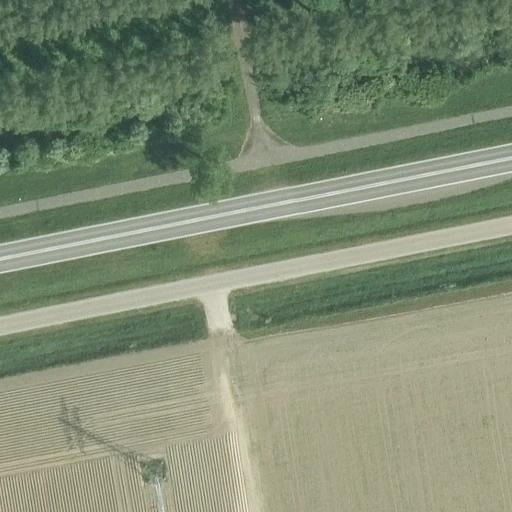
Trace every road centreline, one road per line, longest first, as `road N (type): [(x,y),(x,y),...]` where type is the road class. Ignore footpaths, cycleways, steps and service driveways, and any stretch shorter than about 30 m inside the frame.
road 1 (unclassified): [(0,326),(511,224)]
road 2 (trunk): [(0,250),(511,149)]
